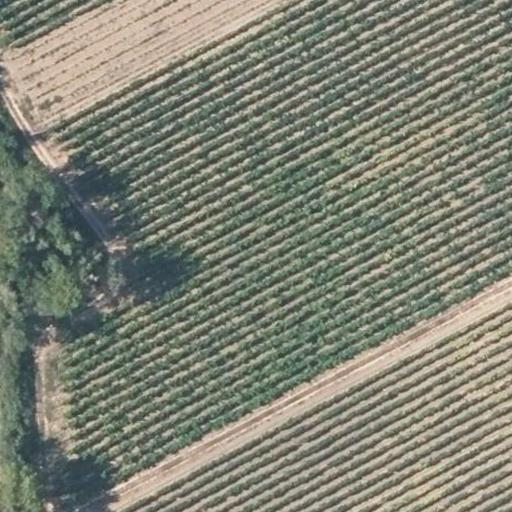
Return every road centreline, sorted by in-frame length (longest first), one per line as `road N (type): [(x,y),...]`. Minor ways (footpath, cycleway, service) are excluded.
road 1 (track): [(49,511),(44,335),(51,323),(112,293),(123,272),(121,256),(0,71)]
road 2 (track): [(68,511),(511,277)]
